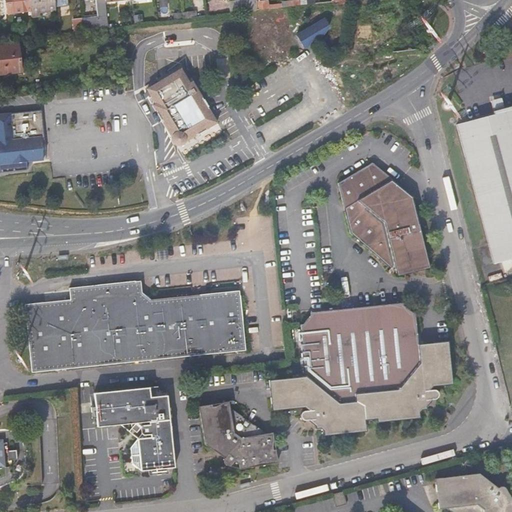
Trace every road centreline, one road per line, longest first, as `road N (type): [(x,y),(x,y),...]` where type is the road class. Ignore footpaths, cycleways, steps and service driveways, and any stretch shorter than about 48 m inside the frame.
road 1 (tertiary): [(90,233),(209,200),(402,89)]
road 2 (unclassified): [(402,89),(439,182),(487,373),(486,419)]
road 3 (unclassified): [(165,511),(240,502),(453,441),(486,419)]
